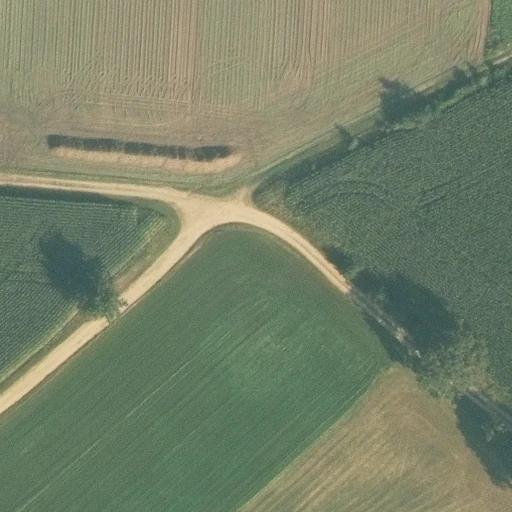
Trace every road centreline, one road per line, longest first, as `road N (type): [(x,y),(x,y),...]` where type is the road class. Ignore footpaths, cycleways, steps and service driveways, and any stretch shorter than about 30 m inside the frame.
road 1 (track): [(511,425),(301,242),(248,214),(217,211)]
road 2 (track): [(217,211),(243,187),(511,47)]
road 3 (unclassified): [(0,401),(217,211)]
road 4 (track): [(217,211),(0,179)]
